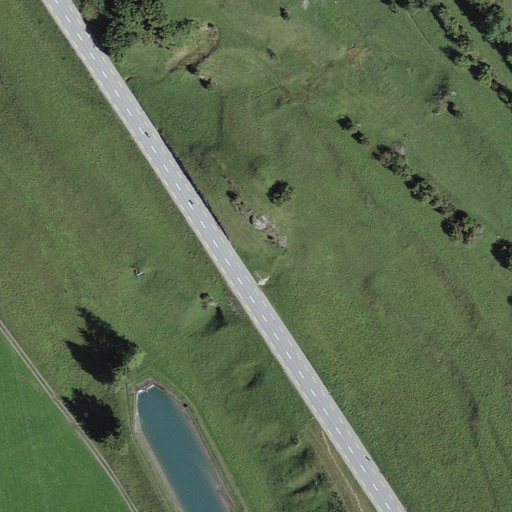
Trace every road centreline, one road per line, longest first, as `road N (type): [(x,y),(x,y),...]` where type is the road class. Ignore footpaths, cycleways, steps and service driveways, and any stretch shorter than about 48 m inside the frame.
road 1 (primary): [(392,511),(57,0)]
road 2 (track): [(133,511),(0,323)]
road 3 (track): [(397,0),(511,160)]
road 4 (track): [(169,368),(253,511)]
